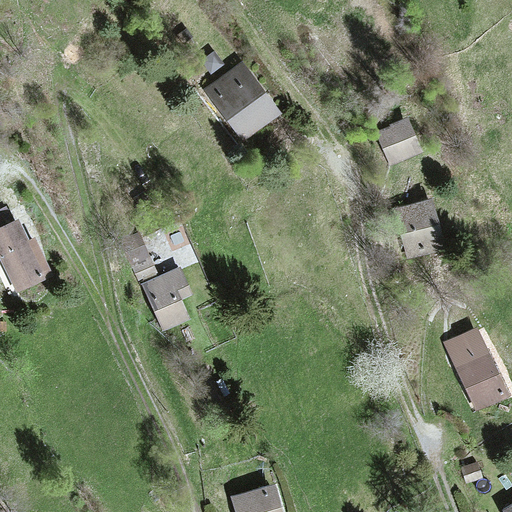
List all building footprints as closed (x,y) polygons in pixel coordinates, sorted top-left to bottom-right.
[(380,46),(350,13),(316,44),(347,77),(380,46)] [(269,112),(232,65),(199,91),(236,138),(269,112)] [(411,150),(395,122),(368,137),(384,166),(411,150)] [(434,247),(420,200),(387,210),(401,257),(434,247)] [(15,242),(6,221),(0,223),(0,268),(8,288),(37,275),(21,239),(15,242)] [(152,273),(134,237),(120,245),(138,280),(152,273)] [(181,296),(170,271),(139,284),(160,331),(181,321),(172,300),(181,296)] [(502,395),(481,350),(453,363),(474,409),(502,395)] [(266,511),(260,487),(225,495),(228,511),(266,511)] [(511,511),(511,501),(498,511),(511,511)]
